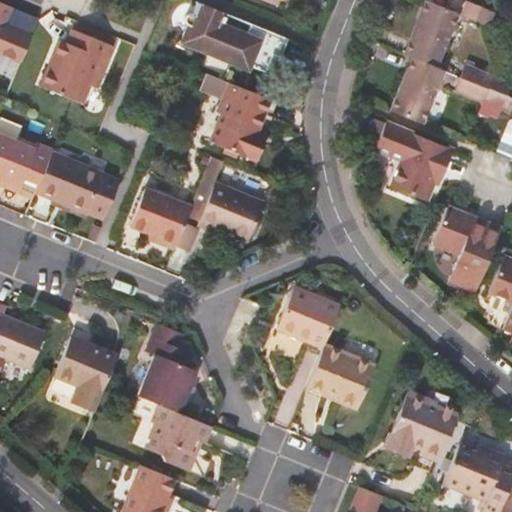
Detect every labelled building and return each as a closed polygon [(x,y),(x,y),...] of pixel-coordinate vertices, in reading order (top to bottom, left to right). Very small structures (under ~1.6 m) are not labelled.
[(11,6),(0,1),(0,52),(21,61),(39,18),(11,6)] [(289,38),(197,1),(193,12),(190,13),(188,15),(186,17),(186,19),(186,21),(188,24),(183,36),(199,44),(197,48),(215,56),(217,51),(233,58),(231,63),(249,70),(251,65),(266,72),(274,54),(280,56),(289,38)] [(459,15),(426,1),(409,42),(442,56),(459,15)] [(468,2),(462,16),(489,27),(494,13),(468,2)] [(118,36),(77,19),(72,29),(114,46),(118,36)] [(114,46),(72,29),(67,43),(62,41),(53,65),(49,63),(40,87),(82,104),(90,85),(97,87),(114,46)] [(442,56),(409,42),(404,54),(413,58),(437,68),(442,56)] [(413,58),(407,73),(439,87),(445,71),(437,68),(413,58)] [(467,63),(461,77),(488,89),(494,74),(467,63)] [(407,73),(391,111),(423,124),(439,87),(407,73)] [(488,89),(461,77),(455,92),(482,103),(488,89)] [(272,99),(229,82),(206,140),(254,159),(262,140),(256,138),(272,99)] [(510,114),(511,108),(511,98),(488,89),(482,103),(478,114),(488,118),(489,115),(497,118),(500,110),(510,114)] [(447,148),(385,122),(374,151),(401,161),(390,187),(425,202),(433,182),(447,148)] [(16,192),(33,199),(35,194),(51,153),(53,149),(36,142),(34,147),(0,133),(0,178),(18,186),(16,192)] [(447,148),(433,182),(440,185),(454,150),(447,148)] [(51,153),(35,194),(51,201),(86,215),(89,210),(101,215),(102,215),(116,181),(103,175),(103,174),(51,153)] [(192,207),(188,217),(198,222),(197,225),(213,232),(215,228),(248,241),(264,202),(215,182),(224,160),(213,156),(192,207)] [(18,186),(0,178),(0,185),(16,192),(18,186)] [(188,217),(192,207),(145,188),(130,225),(157,236),(155,240),(175,248),(185,225),(188,217)] [(51,201),(50,204),(85,218),(86,215),(51,201)] [(449,282),(476,293),(501,229),(447,208),(433,244),(460,255),(449,282)] [(89,210),(86,215),(99,220),(101,215),(89,210)] [(185,225),(175,248),(189,254),(198,231),(185,225)] [(511,309),(503,331),(511,335),(511,261),(503,258),(488,294),(511,303),(511,309)] [(307,339),(324,346),(340,306),(292,286),(276,326),(307,339)] [(0,302),(0,357),(30,370),(46,332),(4,314),(7,305),(0,302)] [(157,322),(153,331),(179,342),(182,333),(157,322)] [(153,331),(151,337),(177,347),(179,342),(153,331)] [(72,402),(95,411),(106,383),(118,354),(72,335),(55,376),(78,386),(72,402)] [(156,355),(139,396),(158,404),(177,412),(183,398),(188,386),(194,370),(186,367),(192,353),(177,347),(151,337),(145,351),(156,355)] [(324,346),(307,339),(303,348),(320,354),(324,346)] [(378,367),(324,346),(320,354),(308,384),(337,396),(335,399),(361,409),(378,367)] [(188,386),(183,398),(188,400),(193,388),(188,386)] [(422,454),(439,461),(458,415),(425,401),(426,399),(408,391),(387,442),(412,452),(414,446),(423,450),(422,454)] [(177,412),(158,404),(150,424),(155,425),(152,432),(167,438),(160,454),(162,461),(186,471),(194,451),(189,449),(192,439),(201,442),(209,424),(177,412)] [(477,446),(475,451),(488,457),(490,451),(477,446)] [(480,511),(499,511),(511,484),(511,480),(511,464),(505,462),(506,458),(490,451),(488,457),(475,451),(474,454),(457,447),(442,486),(484,503),(480,511)] [(439,461),(422,454),(416,467),(434,474),(439,461)] [(175,479),(139,464),(119,511),(167,511),(168,511),(162,509),(168,495),(175,479)] [(499,511),(511,511),(511,484),(499,511)] [(373,511),(380,495),(361,487),(350,511),(373,511)] [(162,509),(168,511),(174,497),(168,495),(162,509)]
